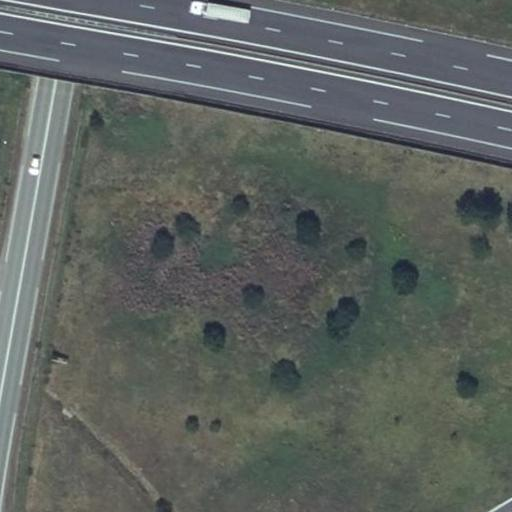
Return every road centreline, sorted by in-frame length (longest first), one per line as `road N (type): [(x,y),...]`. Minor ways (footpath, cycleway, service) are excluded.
road 1 (trunk): [(0,26),(511,123)]
road 2 (primary): [(0,395),(69,0)]
road 3 (trunk): [(511,72),(141,0)]
